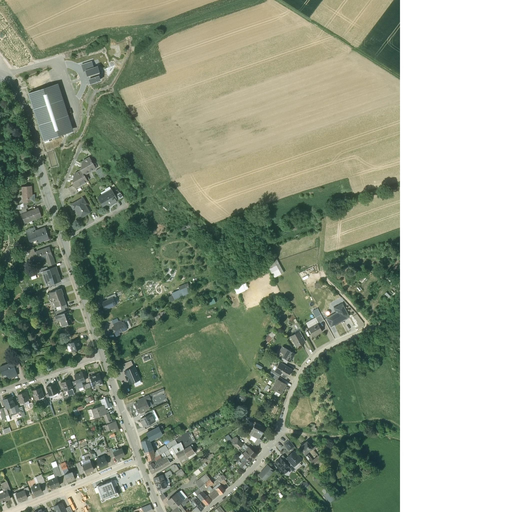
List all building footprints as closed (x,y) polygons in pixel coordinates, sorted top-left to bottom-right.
[(94,67),(91,62),(80,65),(83,73),(86,71),(86,70),(94,67)] [(91,85),(102,81),(97,66),(94,67),(86,70),(86,71),(91,85)] [(60,84),(30,94),(44,142),(74,131),(60,84)] [(89,157),(82,162),(83,165),(83,168),(80,169),(81,170),(84,175),(96,168),(89,157)] [(101,168),(96,171),(101,180),(107,176),(101,168)] [(81,170),(73,175),(75,178),(74,181),(72,182),(74,185),(75,188),(76,188),(87,181),(84,175),(81,170)] [(74,185),(68,189),(72,196),(78,193),(76,188),(75,188),(74,185)] [(31,186),(22,186),(23,202),(32,202),(32,193),(31,186)] [(111,190),(99,197),(103,205),(108,202),(110,205),(117,201),(114,195),(111,190)] [(120,192),(114,195),(117,201),(124,197),(120,192)] [(83,198),(71,205),(73,209),(75,208),(80,218),(89,213),(84,205),(86,204),(83,198)] [(31,211),(29,212),(27,212),(21,214),(24,223),(25,223),(24,222),(31,219),(32,220),(41,217),(38,208),(32,210),(31,211)] [(285,228),(287,233),(298,229),(296,224),(285,228)] [(37,231),(29,234),(33,243),(38,241),(38,243),(49,239),(46,228),(37,231)] [(49,247),(44,249),(44,248),(41,248),(42,250),(38,251),(35,252),(36,255),(37,254),(37,256),(39,255),(40,260),(46,258),(52,256),(49,247)] [(269,270),(273,278),(286,274),(276,257),(270,260),(269,270)] [(48,271),(43,273),(41,273),(42,278),(47,277),(49,283),(60,280),(56,268),(48,271)] [(363,275),(358,280),(361,283),(366,278),(363,275)] [(249,289),(246,283),(234,288),(237,294),(245,291),(245,290),(249,289)] [(173,294),(175,299),(189,293),(185,284),(177,287),(178,290),(172,293),(173,294)] [(61,288),(56,290),(49,293),(51,298),(52,298),(53,301),(54,300),(56,306),(60,305),(65,303),(64,299),(63,294),(61,288)] [(176,300),(175,299),(173,294),(168,296),(170,302),(176,300)] [(33,303),(30,295),(26,296),(23,297),(27,305),(33,303)] [(107,300),(102,302),(105,309),(116,304),(113,298),(107,300)] [(334,309),(337,313),(327,318),(332,327),(351,317),(344,304),(334,309)] [(312,311),(315,317),(321,315),(317,308),(312,311)] [(71,323),(67,311),(62,313),(55,315),(56,320),(61,318),(64,325),(71,323)] [(321,315),(315,317),(318,322),(319,323),(324,320),(321,315)] [(305,323),(308,328),(317,323),(318,322),(315,317),(305,323)] [(122,323),(116,325),(112,327),(115,333),(126,329),(123,322),(122,323)] [(317,323),(308,328),(313,337),(322,332),(317,323)] [(266,339),(269,342),(276,335),(272,332),(266,339)] [(299,332),(290,336),(296,347),(304,342),(299,332)] [(78,340),(65,344),(67,349),(71,348),(72,351),(81,348),(78,340)] [(294,354),(283,347),(280,351),(284,353),(281,357),(288,361),(289,362),(294,354)] [(17,358),(11,360),(12,362),(14,368),(20,366),(17,358)] [(131,361),(123,364),(125,371),(134,367),(131,361)] [(12,362),(0,366),(0,370),(2,375),(8,373),(9,378),(17,375),(14,368),(12,362)] [(287,367),(279,362),(277,367),(278,367),(276,371),(275,370),(274,371),(280,374),(286,378),(291,370),(291,369),(287,367)] [(134,367),(125,371),(127,376),(126,376),(127,380),(128,379),(130,383),(139,379),(134,367)] [(85,380),(82,372),(79,373),(74,375),(76,381),(77,383),(81,382),(85,380)] [(99,374),(90,376),(93,385),(97,384),(97,383),(102,381),(99,374)] [(69,379),(60,383),(61,385),(62,385),(64,391),(68,389),(68,390),(72,389),(70,383),(69,379)] [(281,381),(277,379),(277,380),(272,389),(277,392),(277,390),(278,391),(278,390),(281,392),(283,388),(285,384),(285,385),(286,384),(281,381)] [(57,392),(54,384),(46,387),(48,393),(49,395),(51,394),(57,392)] [(40,388),(36,389),(36,388),(33,389),(34,390),(32,391),(33,393),(35,399),(38,399),(38,400),(44,398),(43,397),(44,397),(40,388)] [(25,391),(17,394),(20,402),(28,400),(25,391)] [(14,406),(11,396),(7,398),(7,396),(2,398),(5,407),(6,408),(8,408),(8,410),(9,410),(10,411),(14,410),(13,408),(14,408),(13,406),(14,406)] [(146,401),(145,400),(143,400),(135,404),(137,408),(136,408),(136,410),(136,411),(138,412),(149,408),(146,401)] [(108,413),(104,405),(92,409),(96,418),(103,415),(107,424),(112,422),(109,413),(108,413)] [(151,414),(146,416),(140,419),(144,426),(154,421),(151,415),(151,414)] [(116,421),(112,422),(107,424),(103,425),(105,431),(112,429),(113,431),(115,431),(119,429),(116,421)] [(261,426),(252,421),(248,428),(252,430),(255,424),(261,427),(261,426)] [(261,427),(255,424),(252,430),(250,435),(252,435),(251,437),(254,443),(257,445),(258,445),(261,440),(261,439),(260,440),(259,439),(265,427),(261,426),(261,427)] [(159,426),(146,433),(148,438),(150,437),(151,440),(163,434),(159,426)] [(180,437),(179,439),(180,442),(184,449),(192,444),(194,443),(189,434),(191,433),(190,430),(180,436),(180,437)] [(252,435),(250,435),(248,439),(252,445),(255,448),(257,445),(254,443),(251,437),(252,435)] [(148,438),(141,441),(144,452),(153,449),(150,441),(151,440),(150,437),(148,438)] [(238,439),(232,444),(238,449),(242,444),(238,439)] [(294,447),(289,440),(284,444),(289,451),(294,447)] [(306,441),(299,448),(304,455),(307,452),(308,453),(310,451),(309,450),(312,448),(309,445),(306,441)] [(178,444),(172,447),(176,455),(178,458),(183,455),(186,454),(184,449),(180,442),(178,444)] [(192,444),(184,449),(186,454),(187,456),(193,452),(191,448),(193,447),(192,444)] [(157,452),(158,455),(164,452),(168,449),(165,445),(156,451),(157,452)] [(167,457),(163,460),(166,465),(170,463),(168,460),(176,455),(172,447),(171,447),(168,449),(164,452),(167,457)] [(122,449),(113,452),(115,456),(116,459),(121,457),(121,458),(125,456),(122,449)] [(153,449),(144,452),(147,461),(158,455),(157,452),(155,453),(154,454),(153,449)] [(257,455),(250,449),(247,451),(246,450),(243,454),(244,455),(250,462),(257,455)] [(294,451),(289,456),(288,458),(287,457),(286,458),(289,462),(293,467),(298,463),(300,463),(301,462),(301,461),(300,460),(301,460),(294,451)] [(82,456),(84,461),(89,458),(92,457),(90,452),(82,456)] [(158,455),(147,461),(149,464),(156,460),(158,463),(163,460),(167,457),(164,452),(158,455)] [(201,460),(203,463),(214,456),(212,453),(201,460)] [(250,462),(244,455),(237,463),(244,469),(250,462)] [(104,456),(97,460),(100,467),(107,464),(104,456)] [(286,458),(283,456),(280,458),(287,465),(289,462),(286,458)] [(318,456),(310,462),(314,466),(321,460),(318,456)] [(280,458),(274,463),(284,473),(290,468),(292,471),(295,469),(293,467),(289,462),(287,465),(280,458)] [(149,464),(148,465),(150,469),(155,467),(154,465),(158,463),(156,460),(149,464)] [(155,467),(150,469),(152,473),(157,470),(166,465),(163,460),(158,463),(154,465),(155,467)] [(82,466),(81,462),(76,464),(80,475),(85,472),(82,466)] [(91,462),(82,466),(85,472),(86,473),(94,470),(91,462)] [(267,465),(259,474),(265,480),(273,471),(267,465)] [(57,466),(52,468),(56,476),(57,475),(58,477),(61,476),(57,466)] [(181,469),(174,474),(177,479),(184,474),(181,469)] [(70,472),(64,474),(67,482),(75,478),(73,471),(70,472)] [(210,478),(206,474),(194,483),(198,488),(210,478)] [(57,477),(48,480),(52,488),(60,485),(57,477)] [(98,495),(101,503),(120,496),(116,486),(118,485),(115,479),(113,480),(112,477),(95,483),(97,487),(94,488),(96,493),(98,493),(99,495),(98,495)] [(210,479),(204,484),(205,485),(207,488),(213,483),(211,480),(210,479)] [(164,480),(155,483),(160,495),(166,490),(165,487),(166,487),(166,486),(164,482),(164,480)] [(221,486),(219,483),(214,487),(219,494),(220,495),(225,491),(221,486)] [(42,492),(39,484),(31,487),(34,495),(42,492)] [(219,494),(214,487),(212,489),(213,491),(209,495),(213,499),(219,494)] [(7,494),(5,489),(0,490),(0,505),(5,504),(4,501),(9,499),(7,494)] [(27,498),(25,494),(23,489),(11,494),(14,499),(17,498),(18,501),(27,498)] [(177,493),(168,500),(171,504),(170,505),(173,509),(179,503),(182,501),(183,500),(185,498),(179,491),(177,493)] [(206,496),(201,491),(197,495),(201,500),(206,496)] [(326,501),(327,500),(330,502),(333,498),(327,492),(322,496),(326,501)] [(200,503),(194,496),(189,500),(195,507),(200,503)] [(206,496),(201,500),(206,506),(211,502),(206,496)] [(188,508),(182,501),(179,503),(185,510),(188,508)] [(61,503),(54,506),(57,511),(66,511),(65,509),(61,503)] [(186,511),(185,510),(179,503),(176,506),(180,510),(178,511),(186,511)] [(195,507),(193,509),(194,511),(198,511),(204,508),(200,503),(195,507)]
